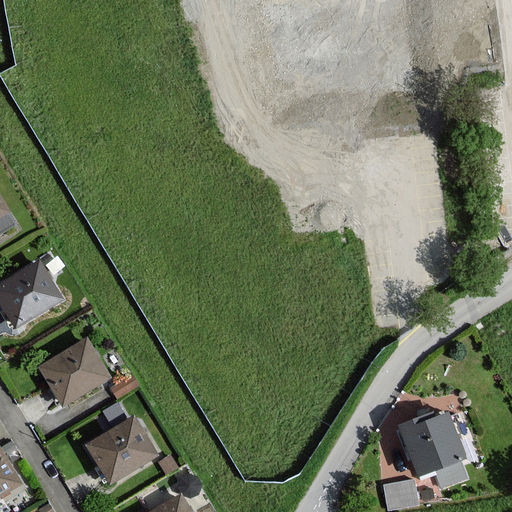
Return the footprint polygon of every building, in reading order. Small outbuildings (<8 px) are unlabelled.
[(0,194),(0,233),(14,225),(7,213),(10,211),(0,194)] [(0,287),(0,295),(17,326),(65,300),(44,263),(0,287)] [(42,368),(64,403),(108,376),(86,341),(42,368)] [(138,386),(132,376),(113,388),(119,397),(138,386)] [(465,423),(461,414),(451,418),(448,410),(432,416),(429,411),(422,414),(423,418),(401,426),(419,473),(436,466),(443,484),(464,476),(457,458),(463,456),(452,427),(465,423)] [(89,445),(111,482),(157,455),(135,418),(89,445)] [(0,495),(20,483),(0,450),(0,495)] [(176,466),(170,456),(161,462),(167,472),(176,466)] [(150,511),(190,511),(207,501),(186,467),(140,495),(150,511)] [(417,503),(413,480),(386,485),(390,508),(417,503)]
